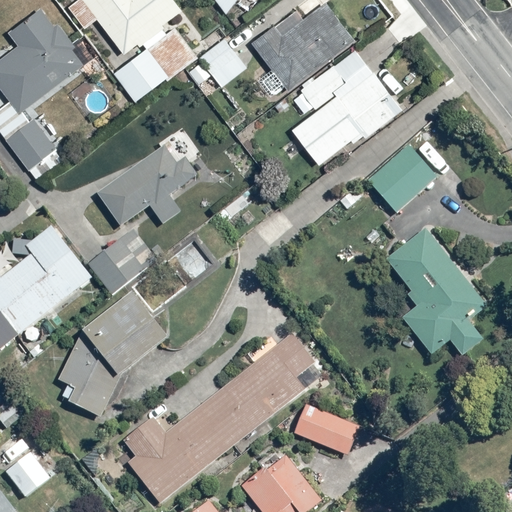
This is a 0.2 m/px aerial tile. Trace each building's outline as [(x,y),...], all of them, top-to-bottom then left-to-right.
[(84,0),(125,53),(183,11),(175,0),(84,0)] [(218,0),(228,13),(237,0),(218,0)] [(253,41),(290,90),(356,42),(328,1),(285,34),(276,24),(253,41)] [(87,67),(43,8),(9,32),(20,47),(0,59),(0,82),(22,114),(87,67)] [(197,58),(175,27),(168,31),(143,49),(112,72),(134,102),(197,58)] [(247,67),(224,38),(198,58),(200,59),(212,75),(221,87),(247,67)] [(357,50),(335,68),(303,91),(317,111),(292,129),(320,167),(362,134),(367,140),(403,111),(357,50)] [(201,85),(212,75),(200,59),(187,71),(201,85)] [(414,150),(439,179),(452,168),(429,138),(414,150)] [(435,181),(439,179),(414,150),(411,146),(371,182),(399,214),(435,181)] [(167,149),(100,194),(123,227),(151,207),(165,224),(183,211),(173,197),(202,176),(189,156),(178,163),(167,149)] [(34,254),(0,280),(0,352),(95,280),(54,227),(28,247),(34,254)] [(157,261),(134,229),(103,252),(125,284),(157,261)] [(489,308),(428,231),(389,258),(424,304),(405,319),(433,355),(452,343),(463,358),(486,341),(470,321),(489,308)] [(125,375),(171,339),(136,292),(84,334),(60,381),(67,403),(105,419),(125,375)] [(129,465),(160,506),(307,391),(299,379),(318,365),(295,335),(167,434),(154,418),(125,441),(137,457),(129,465)] [(358,426),(304,404),(292,433),(346,456),(358,426)] [(0,455),(4,460),(24,446),(15,434),(0,445),(0,455)] [(51,478),(31,452),(5,472),(25,498),(51,478)] [(219,511),(210,501),(195,511),(310,511),(324,501),(289,457),(243,486),(263,511),(219,511)] [(0,511),(19,511),(5,489),(0,492),(0,511)]
